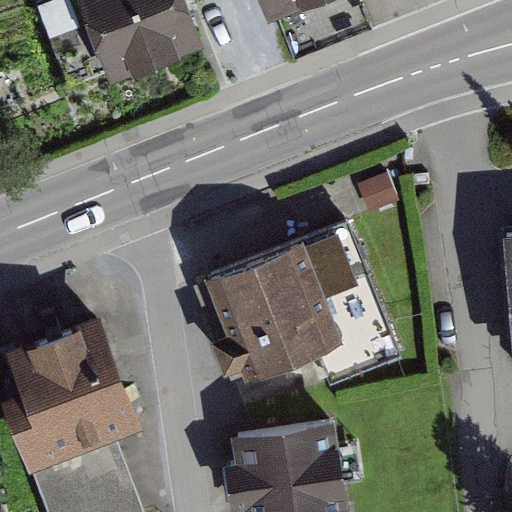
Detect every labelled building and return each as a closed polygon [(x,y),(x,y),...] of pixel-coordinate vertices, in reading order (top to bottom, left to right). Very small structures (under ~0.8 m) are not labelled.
[(45,0),(38,3),(71,89),(108,75),(112,86),(206,49),(186,0),(45,0)] [(257,0),(268,27),(336,0),(257,0)] [(389,173),(359,186),(371,214),(401,202),(389,173)] [(351,223),(206,283),(230,339),(213,346),(227,379),(244,372),(251,388),(322,359),(334,387),(407,357),(351,223)] [(36,476),(50,511),(150,511),(123,445),(149,434),(103,320),(4,360),(14,383),(0,388),(0,399),(32,477),(36,476)] [(347,511),(335,425),(234,440),(238,467),(224,469),(230,511),(347,511)]
